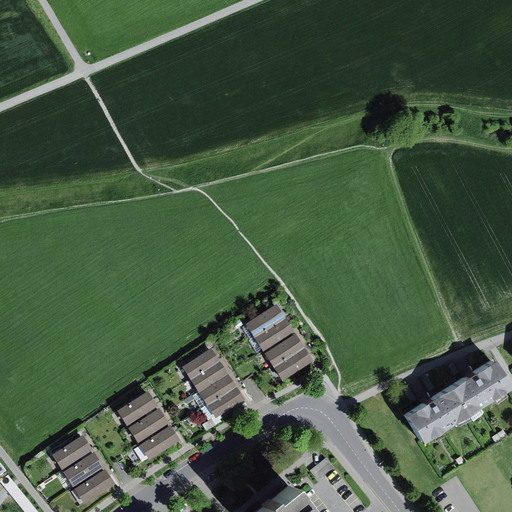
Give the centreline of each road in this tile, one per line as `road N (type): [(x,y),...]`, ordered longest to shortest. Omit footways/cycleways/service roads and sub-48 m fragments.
road 1 (residential): [(311,408),(270,420),(129,511)]
road 2 (track): [(253,0),(83,72)]
road 3 (residential): [(311,408),(328,417),(401,511)]
